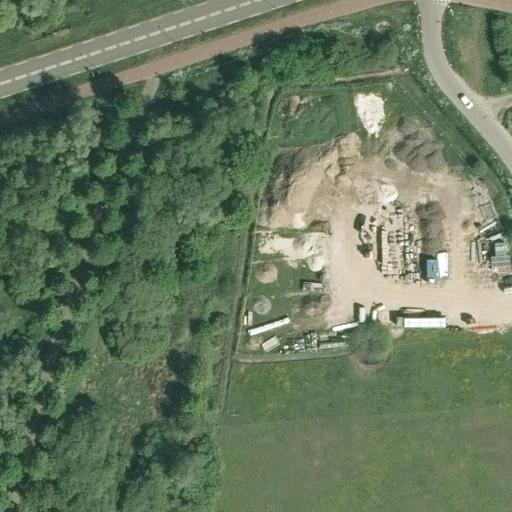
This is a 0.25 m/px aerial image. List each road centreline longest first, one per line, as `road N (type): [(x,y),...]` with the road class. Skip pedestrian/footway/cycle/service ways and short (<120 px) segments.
road 1 (secondary): [(266,0),(0,87)]
road 2 (residential): [(511,161),(434,60),(431,0)]
